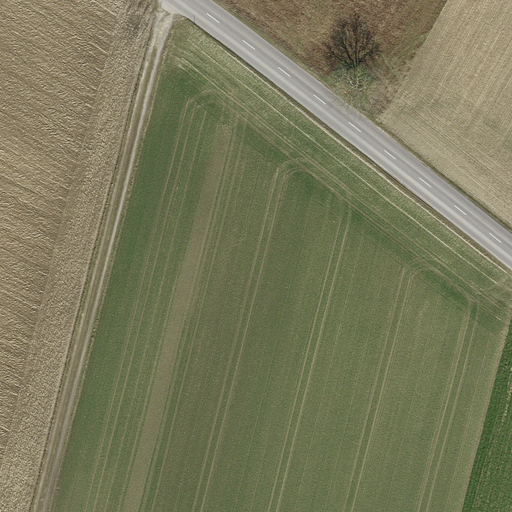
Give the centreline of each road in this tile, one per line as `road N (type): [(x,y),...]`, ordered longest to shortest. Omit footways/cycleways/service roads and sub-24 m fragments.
road 1 (track): [(171,0),(41,511)]
road 2 (tertiary): [(511,253),(182,0)]
